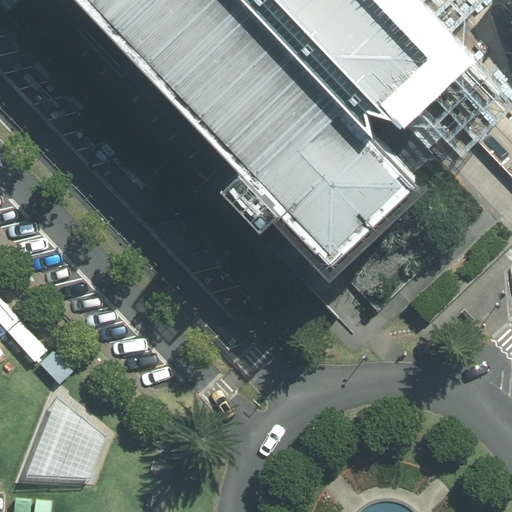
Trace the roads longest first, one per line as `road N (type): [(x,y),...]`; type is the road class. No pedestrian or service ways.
road 1 (unclassified): [(0,96),(298,403)]
road 2 (unclassified): [(257,444),(0,163)]
road 3 (unclassified): [(298,403),(367,378),(441,388)]
